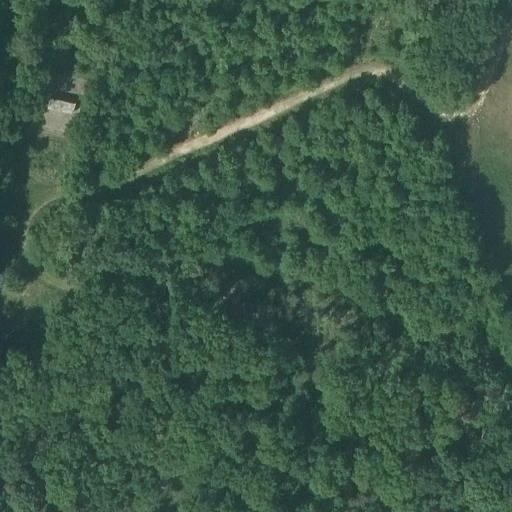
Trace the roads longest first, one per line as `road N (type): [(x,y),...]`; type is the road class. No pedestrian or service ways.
road 1 (track): [(511,15),(465,105),(431,108),(380,74),(357,73),(120,181),(31,195)]
road 2 (track): [(31,195),(21,256),(99,308),(148,369),(168,442),(167,511)]
road 3 (track): [(16,0),(21,161),(31,195)]
